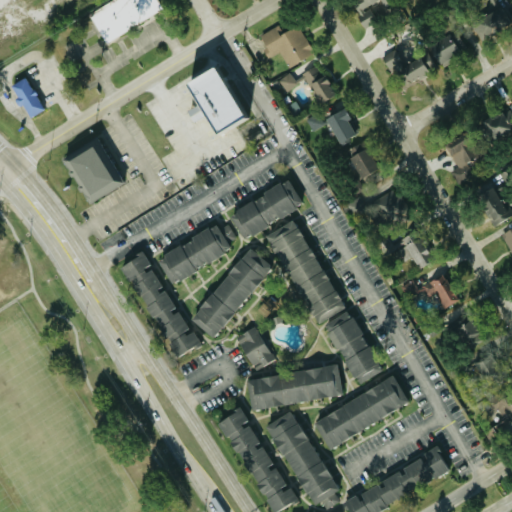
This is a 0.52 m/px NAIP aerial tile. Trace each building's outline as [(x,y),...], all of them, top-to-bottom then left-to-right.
[(163,10),(157,0),(111,0),(88,13),(104,42),(163,10)] [(352,0),(363,27),(376,22),(370,5),(380,1),(382,7),(390,4),(388,0),(352,0)] [(484,18),(495,29),(510,15),(500,4),(484,18)] [(283,32),(279,25),(258,35),(269,57),(281,52),(288,67),(314,54),(299,24),(283,32)] [(404,84),(465,50),(454,31),(436,41),(439,46),(405,65),(396,49),(382,57),(389,70),(394,68),(404,84)] [(304,70),(318,103),(333,96),(319,63),(304,70)] [(208,132),(238,117),(210,65),(179,81),(192,106),(184,111),(190,122),(200,116),(208,132)] [(287,92),(298,84),(290,72),(279,80),(287,92)] [(29,118),(44,108),(24,77),(9,87),(29,118)] [(351,117),(343,101),(333,106),(336,112),(325,117),(338,143),(355,134),(347,119),(351,117)] [(324,125),(319,113),(307,119),(312,130),(324,125)] [(488,139),(510,136),(507,114),(485,118),(488,139)] [(121,184),(97,140),(64,158),(88,202),(121,184)] [(341,153),(356,180),(376,169),(361,142),(341,153)] [(228,213),(288,178),(304,206),(244,241),(228,213)] [(511,216),(496,188),(498,187),(494,179),(474,191),(494,226),(511,216)] [(406,222),(405,194),(378,195),(379,223),(406,222)] [(366,209),(359,197),(347,204),(355,216),(366,209)] [(291,220),(344,305),(314,324),(262,238),(291,220)] [(159,257),(213,224),(228,249),(173,282),(159,257)] [(511,253),(511,229),(503,234),(511,253)] [(417,267),(429,263),(417,231),(391,240),(390,237),(377,242),(382,255),(403,247),(407,259),(413,256),(417,267)] [(246,247),(269,265),(212,338),(190,321),(246,247)] [(118,265),(141,251),(195,344),(172,358),(118,265)] [(423,284),(428,296),(437,292),(444,307),(457,301),(444,274),(423,284)] [(352,314),(379,363),(351,379),(323,330),(352,314)] [(481,333),(465,319),(454,331),(470,345),(481,333)] [(234,340),(258,371),(275,357),(252,327),(234,340)] [(246,379),(336,363),(341,393),(252,409),(246,379)] [(312,423),(392,374),(409,402),(329,451),(312,423)] [(238,407),(296,498),(275,511),(270,511),(214,423),(238,407)] [(290,412),(339,487),(311,504),(263,429),(290,412)] [(346,511),(341,503),(435,447),(450,470),(380,511),(346,511)]
